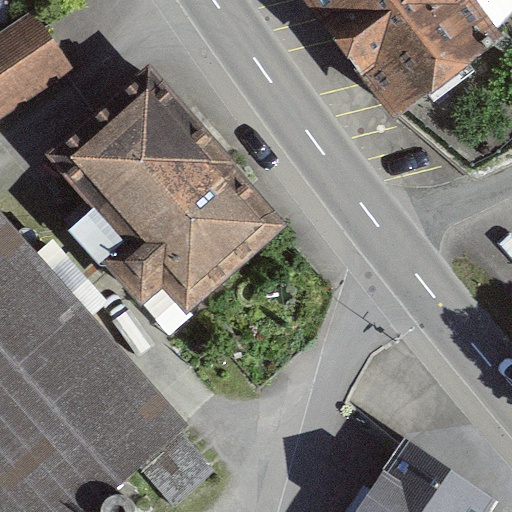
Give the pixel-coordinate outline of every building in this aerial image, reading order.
[(295,0),(405,141),(511,58),(511,57),(466,0),(295,0)] [(0,125),(79,71),(43,19),(0,48),(0,125)] [(156,98),(69,174),(143,258),(113,284),(142,316),(160,301),(193,339),(292,252),(156,98)] [(204,444),(0,222),(0,495),(15,511),(113,511),(133,494),(149,511),(185,511),(208,492),(182,464),(204,444)] [(494,511),(501,503),(407,442),(360,511),(494,511)]
